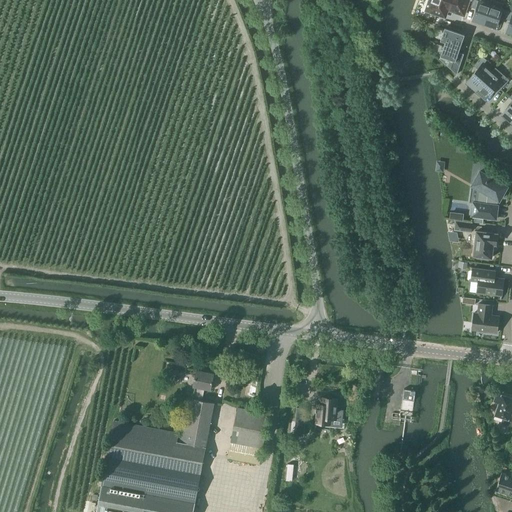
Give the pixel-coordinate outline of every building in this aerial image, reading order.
[(428,12),(444,17),(447,10),(463,15),(468,0),(428,0),(430,2),(432,2),(428,12)] [(473,19),(484,23),(491,0),(479,0),(479,1),(475,0),(472,0),(470,7),(476,9),(473,19)] [(499,17),(505,19),(507,11),(502,9),(503,4),(492,0),(491,0),(484,23),(495,27),(499,17)] [(444,28),(444,29),(444,30),(440,41),(445,42),(443,49),(442,49),(439,59),(456,75),(463,54),(462,56),(458,54),(464,35),(444,28)] [(467,81),(477,89),(495,68),(492,71),(483,64),(487,60),(482,56),(473,65),(477,69),(467,81)] [(495,68),(477,89),(486,97),(496,86),(500,90),(509,80),(505,76),(495,68)] [(511,102),(503,113),(511,120),(511,94),(509,97),(511,100),(511,102)] [(507,187),(504,185),(480,171),(472,185),(479,189),(477,203),(473,202),(471,215),(471,216),(496,219),(497,205),(496,205),(496,199),(497,200),(499,201),(501,197),(507,187)] [(454,230),(470,232),(471,223),(455,221),(454,230)] [(473,256),(477,256),(477,259),(480,259),(487,260),(487,257),(491,258),(492,248),(495,249),(495,244),(496,244),(497,234),(476,231),(473,256)] [(494,278),(495,272),(495,271),(472,268),(471,281),(478,282),(476,292),(501,296),(501,293),(503,279),(494,278)] [(472,330),(496,333),(498,316),(491,315),(491,313),(492,305),(478,304),(477,314),(474,313),(472,330)] [(178,433),(114,421),(96,511),(192,511),(214,402),(202,400),(204,388),(210,390),(213,374),(196,370),(193,386),(195,387),(193,398),(187,397),(178,442),(176,442),(178,433)] [(183,382),(190,383),(191,376),(184,375),(183,382)] [(325,392),(325,390),(317,389),(316,396),(306,395),(305,404),(312,405),(311,415),(325,417),(326,411),(330,412),(333,393),(325,392)] [(403,389),(401,410),(412,411),(415,391),(403,389)] [(494,401),(499,402),(495,414),(503,417),(501,423),(511,426),(511,424),(511,410),(511,406),(511,398),(496,393),(494,401)] [(228,458),(259,464),(269,413),(237,407),(228,458)] [(294,435),(303,436),(305,418),(296,418),(294,435)] [(495,490),(511,495),(511,476),(501,473),(495,490)]
